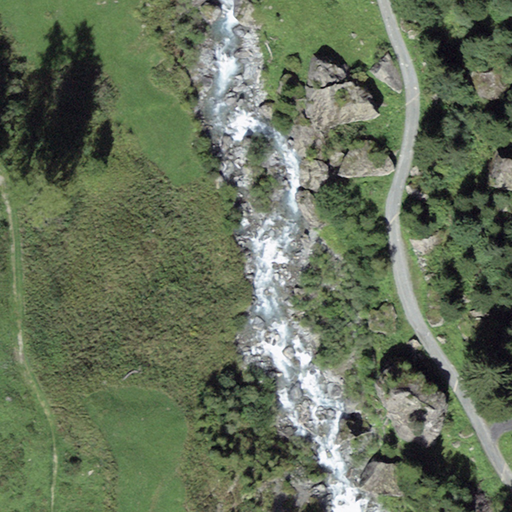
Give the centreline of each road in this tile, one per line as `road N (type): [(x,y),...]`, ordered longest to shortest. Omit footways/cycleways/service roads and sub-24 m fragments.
road 1 (track): [(485,434),(416,316),(411,266),(392,216),(412,119),(411,79),(382,0)]
road 2 (track): [(0,173),(10,187),(19,348),(60,455),(57,511)]
